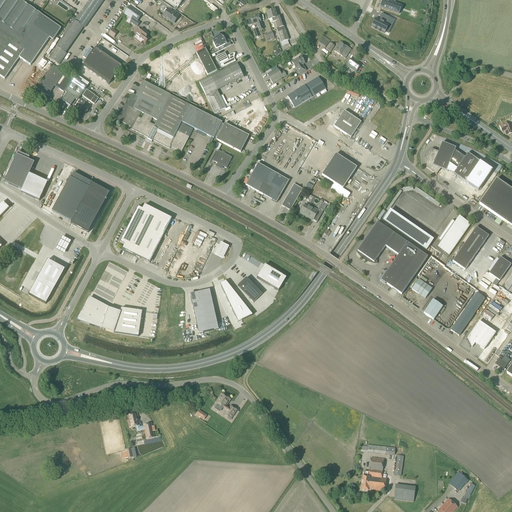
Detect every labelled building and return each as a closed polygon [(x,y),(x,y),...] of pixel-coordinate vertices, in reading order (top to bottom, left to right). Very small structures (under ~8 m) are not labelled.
[(30,66),(49,39),(53,41),(61,29),(18,0),(0,0),(0,76),(4,79),(19,58),(30,66)] [(84,29),(104,0),(88,0),(48,58),(59,65),(66,54),(65,54),(83,28),(84,29)] [(162,0),(177,10),(184,0),(162,0)] [(392,0),(393,0),(392,2),(385,0),(382,0),(380,8),(395,13),(398,4),(395,3),(395,1),(396,1),(396,0),(392,0)] [(143,14),(141,13),(131,6),(130,5),(124,15),(128,19),(132,21),(130,23),(137,27),(140,23),(137,22),(142,15),(143,14)] [(174,24),(178,17),(168,10),(163,17),(174,24)] [(288,39),(280,16),(277,18),(274,10),(266,13),(269,20),(272,19),(273,23),(276,22),(278,28),(276,28),(281,42),(282,47),(289,45),(287,40),(288,39)] [(398,27),(402,19),(393,14),(389,23),(378,17),(373,28),(389,35),(394,26),(398,27)] [(250,18),(250,19),(246,20),(248,26),(252,25),(252,26),(256,24),(258,29),(259,32),(263,30),(263,28),(261,23),(258,16),(250,18)] [(141,28),(137,33),(133,38),(141,45),(143,42),(145,44),(149,39),(146,37),(148,34),(141,28)] [(113,39),(117,33),(112,29),(108,35),(113,39)] [(272,32),(264,35),(266,40),(269,39),(270,40),(273,39),(274,39),(273,37),(274,37),(272,32)] [(230,43),(227,44),(224,39),(224,38),(223,38),(223,37),(222,36),(221,36),(220,36),(219,36),(217,36),(216,36),(216,37),(215,37),(214,38),(214,39),(213,39),(213,40),(213,41),(213,42),(213,44),(218,52),(231,46),(230,43)] [(325,49),(328,44),(322,39),(318,44),(325,49)] [(86,59),(113,78),(126,60),(99,41),(86,59)] [(345,59),(351,50),(340,42),(334,51),(345,59)] [(330,52),(334,46),(330,43),(325,49),(330,52)] [(207,76),(216,72),(205,49),(196,54),(207,76)] [(220,65),(222,69),(236,62),(234,58),(235,54),(234,54),(233,54),(232,54),(226,57),(225,53),(216,58),(220,65)] [(299,74),(305,70),(303,67),(302,67),(301,65),(304,63),(300,56),(291,62),(295,69),(296,68),(299,74)] [(38,65),(43,68),(47,63),(43,60),(42,59),(38,65)] [(350,60),(346,66),(356,73),(360,66),(350,60)] [(237,64),(210,78),(199,83),(206,97),(214,115),(226,108),(225,106),(227,105),(223,96),(220,97),(217,91),(243,78),(237,64)] [(63,73),(53,66),(37,89),(48,96),(54,87),(64,93),(73,80),(64,73),(63,73)] [(272,84),(286,76),(284,72),(280,74),(277,68),(267,74),(272,84)] [(79,80),(87,86),(89,82),(77,74),(76,76),(80,79),(79,80)] [(294,108),(325,90),(318,78),(287,96),(294,108)] [(73,106),(86,89),(79,84),(80,82),(75,79),(61,98),(63,99),(62,101),(71,107),(72,105),(73,106)] [(189,137),(193,130),(185,126),(185,124),(214,139),(215,138),(217,139),(216,140),(240,153),(249,136),(225,124),(224,125),(221,124),(222,123),(170,96),(170,95),(143,82),(136,95),(133,93),(127,105),(125,104),(117,120),(121,122),(133,128),(132,130),(144,136),(148,138),(147,139),(147,140),(151,142),(152,142),(152,141),(152,140),(156,142),(169,149),(170,147),(181,152),(189,137)] [(94,105),(98,98),(87,90),(82,96),(94,105)] [(85,114),(90,107),(80,100),(75,107),(85,114)] [(350,138),(352,136),(361,123),(344,112),(334,127),(350,138)] [(505,136),(511,133),(509,128),(508,129),(506,123),(499,126),(502,133),(504,132),(505,136)] [(286,143),(302,139),(301,135),(285,139),(286,143)] [(216,143),(213,149),(219,151),(221,145),(216,143)] [(465,182),(479,162),(467,154),(464,158),(455,151),(456,148),(442,143),(438,152),(437,152),(431,149),(425,158),(426,168),(436,175),(440,170),(439,170),(439,169),(446,171),(449,164),(457,169),(453,174),(465,182)] [(212,161),(217,164),(216,166),(216,167),(221,170),(222,169),(223,167),(226,168),(232,158),(218,151),(212,161)] [(16,155),(4,183),(22,191),(21,193),(39,201),(48,183),(29,175),(34,163),(28,160),(29,158),(18,153),(17,155),(16,155)] [(342,189),(356,168),(336,154),(322,176),(342,189)] [(276,203),(288,181),(258,164),(245,185),(276,203)] [(70,178),(52,212),(71,222),(70,224),(88,233),(109,193),(91,183),(73,174),(71,179),(70,178)] [(511,190),(496,179),(479,204),(511,227),(511,190)] [(290,211),(295,202),(302,189),(294,184),(281,206),(290,211)] [(0,217),(9,208),(3,202),(0,205),(0,217)] [(317,223),(319,219),(324,211),(327,205),(326,205),(323,204),(321,202),(318,208),(319,208),(317,211),(306,204),(306,205),(303,210),(300,214),(312,221),(317,223)] [(171,219),(144,206),(142,210),(137,207),(120,243),(124,245),(122,250),(149,263),(171,219)] [(390,211),(383,220),(420,246),(426,238),(390,211)] [(449,256),(470,225),(459,220),(456,225),(454,224),(455,223),(451,220),(438,240),(441,243),(442,242),(443,243),(440,248),(449,256)] [(428,257),(394,234),(377,222),(357,252),(358,254),(359,255),(361,257),(362,258),(364,260),(366,261),(368,262),(370,263),(372,263),(374,264),(376,264),(376,260),(385,247),(398,256),(381,281),(401,295),(428,257)] [(465,271),(488,237),(476,228),(452,262),(465,271)] [(489,238),(484,246),(491,250),(496,243),(489,238)] [(60,243),(58,242),(53,250),(64,256),(70,244),(62,239),(60,243)] [(229,246),(220,242),(214,255),(223,259),(229,246)] [(210,254),(200,250),(199,253),(205,256),(203,262),(206,263),(210,254)] [(499,282),(511,265),(500,258),(489,274),(499,282)] [(47,260),(28,295),(46,305),(65,270),(47,260)] [(264,266),(256,279),(278,291),(286,279),(264,266)] [(511,296),(511,275),(502,290),(511,296)] [(246,279),(238,287),(253,303),(262,295),(246,279)] [(425,299),(432,289),(418,280),(411,290),(425,299)] [(228,306),(232,315),(235,321),(249,314),(245,309),(239,301),(232,293),(223,281),(218,284),(224,297),(228,306)] [(209,290),(190,295),(199,334),(218,329),(209,290)] [(459,337),(485,299),(476,294),(450,331),(459,337)] [(120,313),(108,309),(89,298),(79,318),(90,323),(89,325),(105,331),(113,333),(138,337),(142,312),(121,309),(120,313)] [(433,320),(442,307),(432,301),(423,314),(433,320)] [(490,303),(487,309),(497,314),(500,308),(490,303)] [(491,316),(486,322),(490,326),(493,323),(490,320),(494,316),(488,311),(486,313),(491,316)] [(475,344),(479,347),(484,350),(495,334),(479,322),(467,339),(472,348),(475,344)] [(503,370),(508,364),(499,359),(495,364),(503,370)] [(220,412),(223,408),(227,411),(224,416),(230,420),(236,410),(231,406),(229,409),(226,407),(230,400),(221,394),(216,403),(217,404),(214,409),(220,412)] [(204,420),(207,416),(199,410),(196,415),(204,420)] [(139,427),(139,426),(137,414),(127,416),(130,428),(136,426),(137,430),(138,431),(144,430),(146,439),(154,437),(151,424),(143,426),(144,427),(139,427)] [(395,448),(368,445),(368,447),(361,446),(360,453),(394,456),(395,448)] [(133,458),(131,450),(125,451),(125,452),(122,453),(123,460),(127,459),(133,458)] [(401,476),(404,457),(396,456),(394,475),(401,476)] [(369,472),(364,472),(363,476),(361,490),(368,491),(370,491),(370,490),(385,492),(386,479),(381,479),(384,460),(371,458),(369,472)] [(458,492),(467,481),(458,473),(448,484),(458,492)] [(413,503),(415,488),(396,485),(394,500),(413,503)] [(453,511),(457,508),(448,500),(437,511),(453,511)]
